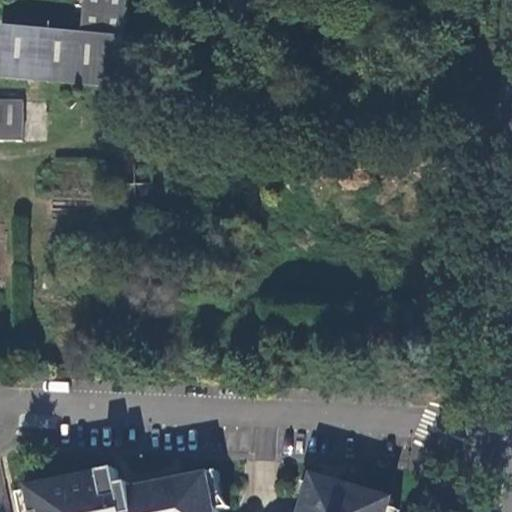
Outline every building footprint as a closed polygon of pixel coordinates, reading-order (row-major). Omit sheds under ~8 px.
[(126,37),(2,26),(0,51),(0,79),(122,90),(126,37)] [(0,141),(22,142),(22,104),(0,103),(0,141)] [(125,511),(121,490),(118,473),(29,491),(33,511),(125,511)] [(132,488),(121,490),(125,511),(219,511),(220,511),(230,509),(211,487),(209,477),(134,491),(132,488)] [(325,492),(311,488),(304,511),(391,511),(392,510),(393,502),(337,486),(335,492),(338,500),(333,503),(325,492)]
